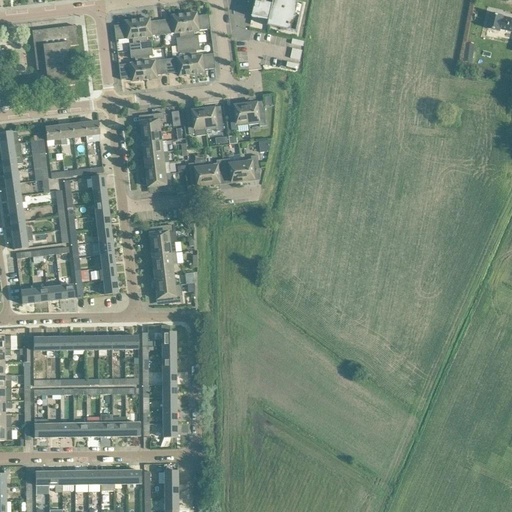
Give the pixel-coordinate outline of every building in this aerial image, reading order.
[(255,0),(252,18),(269,22),(268,27),(297,33),(304,5),(283,0),(274,0),(273,5),(266,4),(267,0),(255,0)] [(188,45),(199,44),(198,37),(195,37),(194,32),(211,30),(209,15),(197,16),(197,13),(185,15),(188,45)] [(490,14),(488,24),(487,29),(500,32),(500,30),(511,32),(511,19),(503,18),(503,17),(490,14)] [(178,46),(188,45),(185,15),(172,16),(173,19),(162,21),(163,35),(174,34),(174,35),(180,34),(181,39),(177,39),(178,46)] [(163,35),(162,21),(150,22),(150,19),(138,21),(141,51),(153,49),(152,42),(148,43),(147,38),(153,37),(153,36),(163,35)] [(130,52),(141,51),(138,21),(125,22),(126,25),(114,26),(116,41),(133,39),(133,44),(130,45),(130,52)] [(76,27),(75,27),(57,29),(58,31),(42,33),(42,31),(32,32),(36,71),(41,70),(43,89),(74,86),(69,47),(78,46),(76,27)] [(218,47),(218,39),(214,39),(214,32),(203,32),(204,40),(208,40),(208,47),(218,47)] [(188,45),(192,75),(204,74),(204,71),(216,69),(214,54),(197,56),(196,51),(200,51),(199,44),(188,45)] [(180,76),(192,75),(188,45),(178,46),(179,53),(182,53),(183,57),(177,58),(177,59),(166,60),(168,75),(179,73),(180,76)] [(168,75),(166,60),(156,61),(150,61),(150,57),(154,56),(153,49),(141,51),(145,81),(157,79),(157,76),(168,75)] [(302,51),(293,49),(291,59),(300,61),(302,51)] [(133,82),(145,81),(141,51),(130,52),(131,59),(135,59),(136,64),(119,66),(121,80),(132,79),(133,82)] [(465,51),(463,63),(472,64),(473,51),(465,51)] [(246,105),(249,126),(259,124),(260,127),(266,126),(265,114),(259,115),(257,105),(258,104),(246,105)] [(238,127),(249,126),(246,105),(235,107),(236,117),(230,118),(232,131),(238,130),(238,127)] [(204,110),(206,131),(217,129),(217,132),(224,131),(222,119),(216,120),(215,110),(215,109),(204,110)] [(195,132),(206,131),(204,110),(192,112),(193,112),(194,122),(188,123),(189,136),(196,135),(195,132)] [(142,134),(160,132),(159,121),(164,120),(164,114),(151,115),(152,121),(142,123),(142,122),(141,122),(142,134)] [(84,124),(86,137),(86,143),(99,142),(99,135),(97,122),(84,124)] [(73,139),(86,137),(84,124),(71,125),(73,139)] [(60,140),(73,139),(71,125),(58,127),(60,140)] [(60,145),(60,140),(58,127),(45,128),(47,142),(54,141),(54,146),(60,145)] [(30,143),(43,141),(41,129),(36,129),(37,142),(30,142),(30,143)] [(0,147),(18,145),(17,132),(0,133),(0,147)] [(144,145),(162,142),(160,132),(142,134),(144,145)] [(229,145),(237,144),(236,137),(228,137),(229,145)] [(32,156),(45,155),(43,141),(30,143),(32,156)] [(145,155),(163,153),(168,152),(167,142),(162,142),(144,145),(145,155)] [(0,150),(1,160),(21,157),(20,144),(18,145),(0,147),(0,150)] [(146,166),(164,164),(163,153),(145,155),(146,166)] [(33,169),(46,168),(45,155),(32,156),(33,169)] [(241,161),(243,182),(255,180),(254,180),(253,170),(259,169),(258,156),(251,157),(251,160),(241,161)] [(3,173),(17,171),(16,165),(22,164),(21,157),(1,160),(3,173)] [(219,174),(225,173),(223,160),(217,161),(217,164),(206,165),(209,186),(220,184),(219,174)] [(243,182),(241,161),(230,162),(230,160),(223,160),(225,173),(231,172),(232,182),(232,183),(243,182)] [(103,173),(103,168),(102,163),(95,164),(96,168),(89,169),(90,175),(103,173)] [(148,177),(166,175),(164,164),(146,166),(148,177)] [(209,186),(206,165),(196,167),(195,164),(189,164),(190,177),(196,176),(197,186),(197,187),(209,186)] [(35,181),(48,179),(46,168),(33,169),(35,181)] [(5,186),(18,184),(24,183),(23,170),(17,171),(3,173),(5,186)] [(166,175),(148,177),(149,188),(160,187),(160,193),(173,191),(172,185),(167,185),(166,175)] [(92,192),(105,190),(104,177),(91,178),(92,192)] [(48,179),(35,181),(35,182),(42,181),(43,194),(49,193),(48,179)] [(7,199),(20,197),(18,184),(5,186),(7,199)] [(94,205),(107,203),(105,190),(92,192),(94,205)] [(9,212),(22,210),(21,203),(25,203),(24,197),(20,197),(7,199),(9,212)] [(95,217),(108,216),(107,203),(94,205),(95,217)] [(10,224),(24,223),(22,210),(9,212),(10,224)] [(97,230),(110,229),(108,216),(95,217),(97,230)] [(12,237),(32,235),(31,229),(29,228),(24,228),(24,223),(10,224),(12,237)] [(172,225),(159,227),(160,233),(149,234),(150,246),(178,243),(176,232),(172,232),(172,225)] [(98,243),(111,242),(110,229),(97,230),(91,231),(92,239),(98,238),(98,243)] [(32,235),(12,237),(14,251),(24,249),(28,249),(27,242),(33,241),(32,235)] [(100,256),(113,255),(111,242),(98,243),(100,256)] [(150,246),(151,256),(170,254),(179,253),(178,243),(150,246)] [(153,267),(171,265),(170,254),(151,256),(153,267)] [(101,269),(115,267),(113,255),(100,256),(101,269)] [(24,272),(29,272),(28,258),(20,259),(20,263),(23,262),(24,272)] [(154,278),(172,276),(171,265),(153,267),(154,278)] [(103,282),(116,280),(115,267),(101,269),(103,282)] [(155,289),(174,286),(172,276),(154,278),(155,289)] [(116,280),(103,282),(104,295),(118,294),(116,280)] [(59,287),(61,300),(74,299),(72,286),(59,287)] [(181,286),(174,286),(155,289),(157,300),(168,299),(168,305),(181,303),(180,297),(182,297),(181,286)] [(48,302),(61,300),(59,287),(46,289),(48,302)] [(35,303),(48,302),(46,289),(33,290),(35,303)] [(22,305),(35,303),(33,290),(20,292),(22,305)] [(161,347),(175,347),(175,333),(161,333),(161,340),(154,340),(154,347),(161,347)] [(0,349),(10,350),(10,337),(0,336),(0,349)] [(98,351),(111,351),(111,337),(98,338),(98,351)] [(111,351),(124,351),(124,337),(111,337),(111,351)] [(124,337),(124,351),(138,351),(138,337),(124,337)] [(33,352),(47,352),(46,338),(33,339),(33,352)] [(47,352),(60,352),(59,338),(46,338),(47,352)] [(71,352),(72,352),(72,338),(59,338),(60,352),(60,357),(71,357),(71,352)] [(72,352),(85,352),(85,338),(72,338),(72,352)] [(85,352),(98,351),(98,338),(85,338),(85,352)] [(161,360),(176,360),(175,347),(161,347),(161,360)] [(0,363),(4,363),(4,356),(10,356),(10,350),(0,349),(0,363)] [(23,363),(29,363),(29,349),(23,350),(19,350),(19,356),(23,356),(23,363)] [(161,373),(176,373),(176,360),(161,360),(161,373)] [(162,386),(176,386),(176,373),(161,373),(162,386)] [(0,388),(11,389),(11,376),(4,376),(4,375),(0,375),(0,388)] [(162,399),(176,399),(176,386),(162,386),(162,399)] [(0,401),(11,402),(11,389),(0,388),(0,401)] [(162,412),(176,412),(176,399),(162,399),(162,412)] [(0,414),(5,415),(5,409),(11,409),(11,402),(0,401),(0,414)] [(162,425),(176,425),(176,412),(162,412),(162,425)] [(0,427),(11,428),(11,416),(5,416),(5,415),(0,414),(0,427)] [(48,439),(47,425),(48,420),(34,420),(34,425),(34,439),(48,439)] [(74,438),(87,438),(86,424),(73,425),(74,438)] [(87,438),(100,438),(99,424),(86,424),(87,438)] [(100,438),(113,437),(112,424),(99,424),(100,438)] [(113,437),(126,437),(125,424),(112,424),(113,437)] [(125,424),(126,437),(139,437),(139,424),(125,424)] [(48,439),(61,438),(60,425),(47,425),(48,439)] [(61,438),(74,438),(73,425),(60,425),(61,438)] [(162,445),(168,445),(171,438),(176,438),(176,425),(162,425),(162,438),(165,438),(162,445)] [(11,428),(0,427),(0,441),(12,441),(12,428),(11,428)] [(126,472),(127,485),(140,485),(140,471),(126,472)] [(62,486),(75,486),(74,472),(61,473),(62,493),(62,486)] [(75,486),(88,486),(87,472),(74,472),(75,486)] [(88,486),(101,486),(100,472),(87,472),(88,486)] [(101,492),(114,492),(113,472),(100,472),(101,486),(101,492)] [(114,486),(127,485),(126,472),(113,472),(114,492),(114,486)] [(164,485),(177,485),(177,472),(164,472),(164,485)] [(35,487),(49,487),(49,473),(35,473),(35,487)] [(55,493),(62,493),(61,473),(49,473),(49,487),(55,486),(55,493)] [(164,498),(177,498),(177,485),(164,485),(164,498)] [(164,511),(177,511),(177,498),(164,498),(164,511)]
